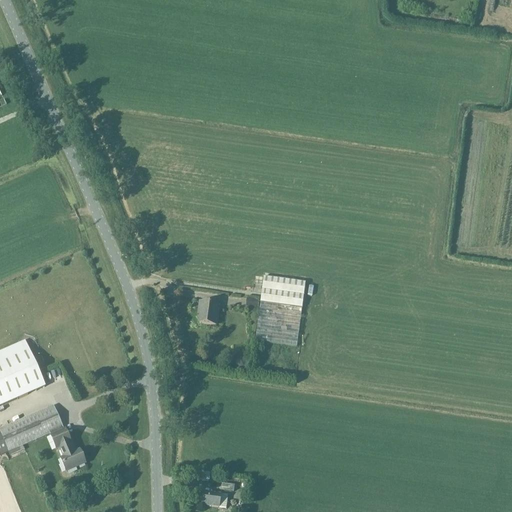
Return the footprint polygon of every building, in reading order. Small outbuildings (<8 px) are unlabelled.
[(264,278),(255,341),(297,347),(306,283),(264,278)] [(198,324),(216,326),(219,305),(199,303),(198,312),(200,312),(198,324)] [(0,352),(0,407),(45,387),(25,341),(0,352)] [(247,364),(238,368),(239,373),(249,369),(247,364)] [(0,456),(9,453),(50,436),(64,430),(54,406),(0,428),(0,456)] [(74,453),(64,430),(50,436),(56,449),(59,447),(64,457),(60,459),(66,472),(85,463),(80,451),(74,453)] [(203,492),(201,505),(218,507),(219,501),(231,503),(233,492),(232,492),(220,490),(211,488),(210,493),(203,492)]
